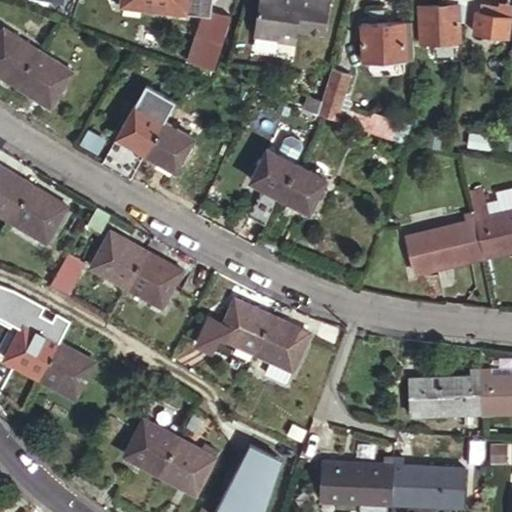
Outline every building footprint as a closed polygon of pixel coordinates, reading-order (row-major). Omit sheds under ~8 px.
[(209,13),(210,8),(211,0),(120,0),(120,1),(200,12),(209,13)] [(255,0),(251,34),(275,37),(275,40),(293,43),(295,28),(324,32),(327,0),(255,0)] [(455,0),(420,0),(414,0),(416,41),(457,39),(455,0)] [(228,14),(210,8),(209,13),(200,12),(184,58),(210,67),(228,14)] [(499,14),(485,12),(474,11),(472,31),(506,36),(509,15),(499,14)] [(411,19),(400,20),(402,57),(413,57),(411,19)] [(400,20),(358,23),(361,60),(402,57),(400,20)] [(0,74),(14,83),(35,48),(1,27),(0,28),(0,74)] [(70,70),(35,48),(14,83),(48,104),(70,70)] [(315,111),(320,112),(333,117),(348,73),(331,67),(320,97),(315,111)] [(300,105),(315,111),(320,97),(304,92),(300,105)] [(144,150),(161,120),(131,103),(114,133),(144,150)] [(191,136),(161,120),(144,150),(175,167),(191,136)] [(493,133),(466,129),(464,144),(490,148),(493,133)] [(144,150),(114,133),(99,161),(129,178),(144,150)] [(277,192),(292,161),(264,146),(248,177),(277,192)] [(323,177),(292,161),(277,192),(308,209),(323,177)] [(0,210),(9,215),(29,183),(0,165),(0,210)] [(65,204),(29,183),(9,215),(45,237),(65,204)] [(471,209),(472,217),(481,215),(479,206),(471,209)] [(472,217),(481,253),(511,245),(511,207),(481,215),(472,217)] [(461,211),(463,219),(472,217),(471,209),(469,209),(461,211)] [(472,217),(463,219),(403,234),(412,270),(481,253),(472,217)] [(124,282),(143,248),(108,229),(89,263),(124,282)] [(179,267),(143,248),(124,282),(160,302),(179,267)] [(68,288),(83,261),(67,252),(52,279),(68,288)] [(216,333),(252,350),(269,313),(232,296),(221,321),(216,333)] [(269,313),(252,350),(269,358),(290,367),(306,330),(269,313)] [(207,314),(195,341),(209,347),(216,333),(221,321),(207,314)] [(38,375),(56,340),(21,321),(3,356),(38,375)] [(92,359),(56,340),(38,375),(73,394),(92,359)] [(290,367),(269,358),(263,372),(283,382),(290,367)] [(469,365),(469,373),(480,373),(479,364),(469,365)] [(479,364),(480,373),(489,373),(488,364),(479,364)] [(480,373),(481,411),(511,409),(511,372),(489,373),(480,373)] [(480,373),(469,373),(408,375),(409,413),(481,411),(480,373)] [(159,470),(178,435),(142,415),(123,451),(159,470)] [(213,454),(178,435),(159,470),(194,490),(213,454)] [(211,511),(260,511),(277,468),(281,455),(250,441),(243,453),(211,511)] [(390,461),(383,461),(320,458),(320,496),(389,498),(390,461)] [(398,461),(390,461),(389,498),(460,500),(460,464),(398,461)]
